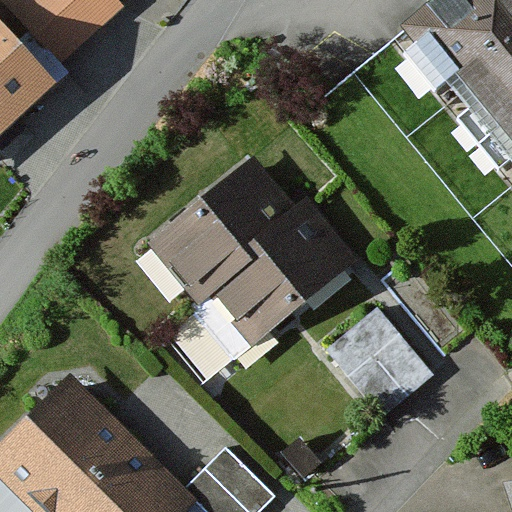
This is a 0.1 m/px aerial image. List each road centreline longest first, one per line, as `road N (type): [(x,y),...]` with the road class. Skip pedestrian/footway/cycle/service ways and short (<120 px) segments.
road 1 (residential): [(0,278),(212,22)]
road 2 (residential): [(377,511),(505,380)]
